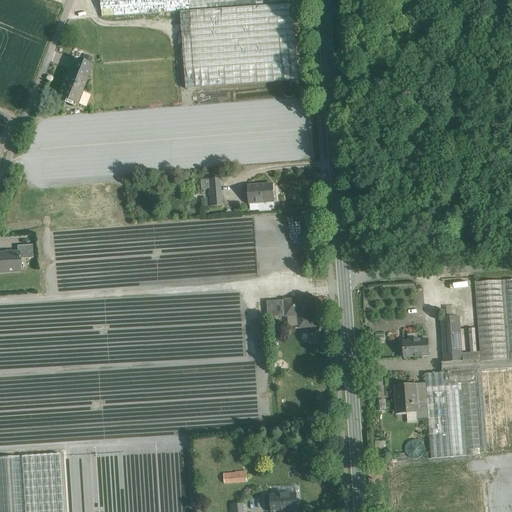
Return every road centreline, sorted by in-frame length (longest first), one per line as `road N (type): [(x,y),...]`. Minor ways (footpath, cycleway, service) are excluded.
road 1 (tertiary): [(344,276),(324,0)]
road 2 (tertiary): [(360,511),(344,276)]
road 3 (unclassified): [(74,0),(0,188)]
road 4 (unclassified): [(344,276),(511,266)]
